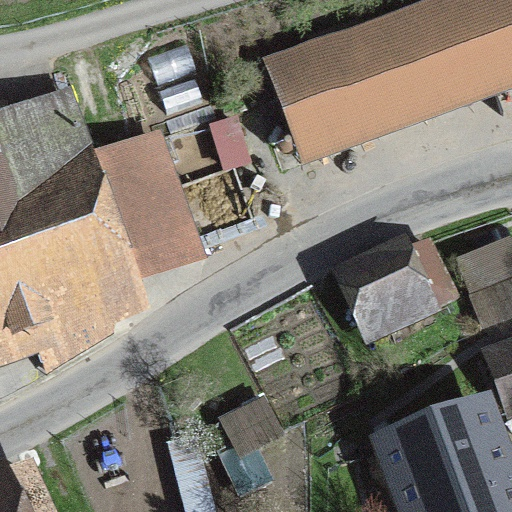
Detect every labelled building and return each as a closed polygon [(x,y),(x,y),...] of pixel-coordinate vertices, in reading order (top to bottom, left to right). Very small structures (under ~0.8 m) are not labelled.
[(511,83),(511,0),(454,0),(392,23),(425,115),(511,83)] [(274,66),(307,158),(425,115),(392,23),(274,66)] [(106,208),(70,106),(0,130),(0,336),(30,326),(46,374),(112,338),(68,221),(106,208)] [(216,118),(222,167),(250,163),(245,115),(216,118)] [(186,124),(189,172),(215,170),(213,123),(186,124)] [(140,293),(202,271),(157,146),(95,168),(140,293)] [(424,243),(342,283),(359,317),(374,310),(383,330),(420,314),(418,309),(449,295),(424,243)] [(511,347),(490,357),(511,412),(511,411),(511,347)] [(260,408),(235,420),(248,447),(273,435),(260,408)] [(511,511),(511,487),(483,411),(384,448),(407,511),(511,511)] [(45,511),(31,478),(0,491),(0,511),(45,511)]
